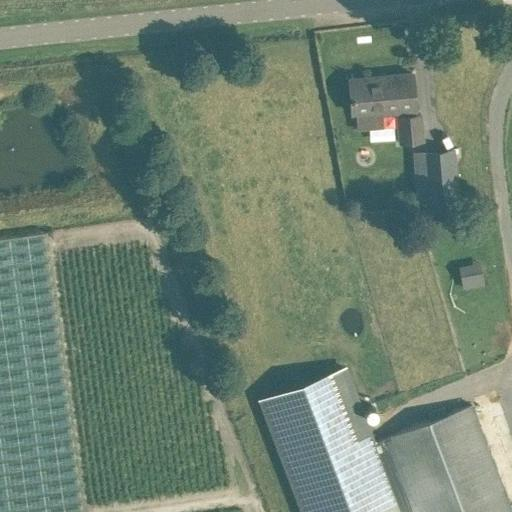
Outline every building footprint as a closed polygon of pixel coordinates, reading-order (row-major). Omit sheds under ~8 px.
[(415,114),(412,72),(381,75),(381,78),(350,81),(352,110),(355,110),(357,129),(382,126),(380,108),(384,108),(384,112),(397,111),(400,141),(422,139),(420,113),(415,114)] [(452,163),(424,165),(426,205),(426,207),(426,214),(456,212),(456,205),(456,201),(453,163),(452,163)] [(0,236),(0,511),(72,511),(82,511),(44,231),(0,236)] [(480,260),(459,265),(464,287),(485,282),(480,260)] [(511,511),(471,403),(446,413),(430,419),(384,437),(373,441),(345,367),(259,400),(302,511),(511,511)]
